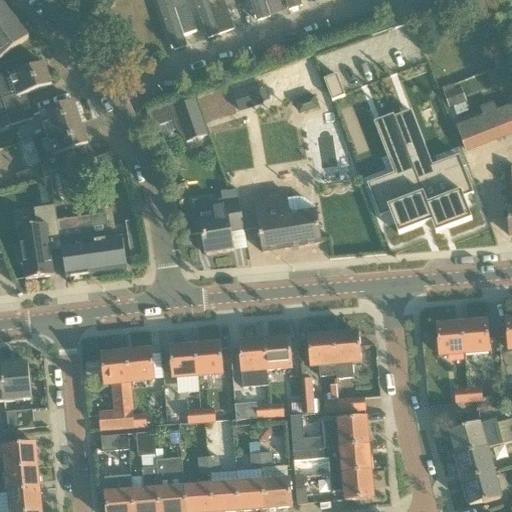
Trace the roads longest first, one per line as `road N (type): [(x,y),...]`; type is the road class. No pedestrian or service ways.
road 1 (residential): [(116,106),(193,68),(395,0)]
road 2 (residential): [(429,511),(394,285)]
road 3 (tertiary): [(175,304),(394,285)]
road 4 (residential): [(175,304),(154,184),(116,106)]
road 5 (residential): [(79,511),(61,318)]
road 6 (residential): [(116,106),(38,0)]
